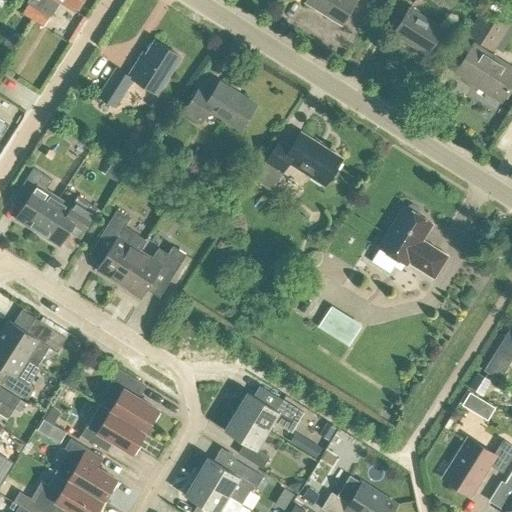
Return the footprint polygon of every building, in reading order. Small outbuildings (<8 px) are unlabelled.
[(44,0),(27,0),(27,1),(29,2),(21,14),(32,20),(39,9),(44,0)] [(74,12),(81,0),(44,0),(39,9),(50,16),(51,16),(59,3),(74,12)] [(339,25),(354,1),(353,0),(305,0),(304,3),(339,25)] [(504,54),(511,40),(511,24),(483,7),(466,35),(494,52),(496,49),(504,54)] [(39,9),(32,20),(43,27),(50,16),(39,9)] [(425,55),(440,30),(407,9),(391,35),(425,55)] [(83,15),(68,40),(70,41),(75,35),(73,34),(76,30),(77,31),(86,17),(83,15)] [(156,95),(179,58),(153,41),(140,62),(137,60),(127,77),(116,70),(98,98),(114,109),(132,80),(156,95)] [(500,103),(511,84),(511,69),(473,45),(454,74),(500,103)] [(76,78),(58,97),(74,111),(92,92),(76,78)] [(255,105),(220,83),(212,96),(199,88),(183,113),(200,124),(209,111),(239,130),(255,105)] [(156,107),(150,117),(172,131),(178,121),(156,107)] [(0,137),(9,124),(3,120),(0,117),(0,137)] [(341,160),(299,133),(289,149),(278,142),(253,179),(269,190),(288,163),(324,186),(341,160)] [(511,164),(511,147),(502,141),(494,154),(511,164)] [(115,162),(107,175),(118,182),(127,169),(115,162)] [(36,233),(58,198),(45,190),(51,180),(32,168),(17,192),(27,198),(14,219),(36,233)] [(58,198),(36,233),(58,247),(67,233),(77,240),(96,208),(76,196),(70,206),(58,198)] [(418,209),(412,205),(408,206),(406,209),(403,207),(377,247),(406,266),(408,263),(433,279),(447,257),(422,241),(432,225),(417,216),(419,213),(418,209)] [(101,261),(96,270),(118,284),(139,250),(138,250),(145,240),(133,232),(124,226),(129,219),(116,210),(101,234),(113,242),(101,261)] [(139,250),(118,284),(140,298),(145,289),(157,270),(171,278),(186,255),(172,246),(167,254),(158,248),(151,258),(139,250)] [(294,308),(279,330),(311,352),(327,330),(294,308)] [(0,329),(0,341),(27,359),(34,348),(46,356),(52,348),(57,352),(66,337),(34,317),(25,331),(7,319),(0,329)] [(27,359),(0,341),(0,367),(6,372),(0,381),(0,382),(26,399),(33,388),(28,385),(33,377),(21,369),(27,359)] [(511,355),(498,347),(483,371),(498,380),(511,357),(511,355)] [(109,410),(144,431),(157,410),(133,395),(141,382),(118,368),(105,389),(117,397),(109,410)] [(481,396),(490,382),(477,374),(468,388),(481,396)] [(0,415),(6,419),(12,409),(18,413),(25,403),(0,386),(0,415)] [(235,411),(267,431),(273,421),(291,432),(303,412),(282,399),(275,410),(246,392),(235,411)] [(475,416),(487,423),(495,408),(482,402),(475,416)] [(450,425),(459,409),(448,403),(439,419),(450,425)] [(144,431),(109,410),(99,404),(80,435),(102,448),(107,438),(131,453),(144,431)] [(51,408),(45,418),(54,424),(60,414),(51,408)] [(256,449),(267,431),(235,411),(223,430),(244,442),(237,453),(262,468),(268,457),(256,449)] [(51,436),(56,427),(45,420),(39,429),(51,436)] [(327,421),(321,431),(331,438),(337,428),(327,421)] [(321,448),(301,436),(295,445),(315,457),(321,448)] [(55,472),(67,479),(102,500),(115,479),(96,467),(102,458),(70,438),(64,448),(68,451),(55,472)] [(493,455),(467,438),(442,478),(470,496),(489,465),(501,473),(511,454),(511,446),(502,440),(493,455)] [(195,476),(241,504),(253,485),(256,487),(262,477),(234,459),(235,457),(221,449),(214,461),(207,457),(195,476)] [(511,511),(511,469),(504,483),(511,488),(511,492),(500,511),(499,511),(511,511)] [(331,492),(321,508),(326,511),(390,511),(395,505),(361,483),(349,475),(336,496),(331,492)] [(241,505),(241,504),(195,476),(184,495),(204,507),(201,511),(238,511),(242,506),(241,505)] [(73,511),(95,511),(102,500),(67,479),(59,492),(41,481),(27,503),(42,511),(62,511),(65,507),(73,511)] [(288,484),(287,486),(296,492),(301,484),(298,482),(288,484)] [(318,494),(307,487),(302,497),(312,503),(318,494)] [(285,488),(275,503),(284,509),(294,493),(285,488)] [(12,501),(9,506),(15,510),(18,506),(18,505),(12,501)] [(300,511),(304,507),(296,503),(290,511),(300,511)]
